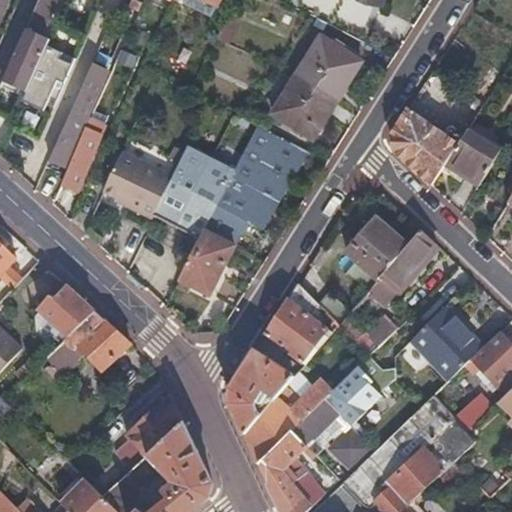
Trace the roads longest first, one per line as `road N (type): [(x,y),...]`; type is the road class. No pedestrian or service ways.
road 1 (residential): [(194,384),(216,367),(359,146)]
road 2 (residential): [(0,189),(180,358),(194,384)]
road 3 (residential): [(511,290),(359,146)]
road 4 (residential): [(359,146),(450,0)]
road 5 (residential): [(194,384),(249,501)]
